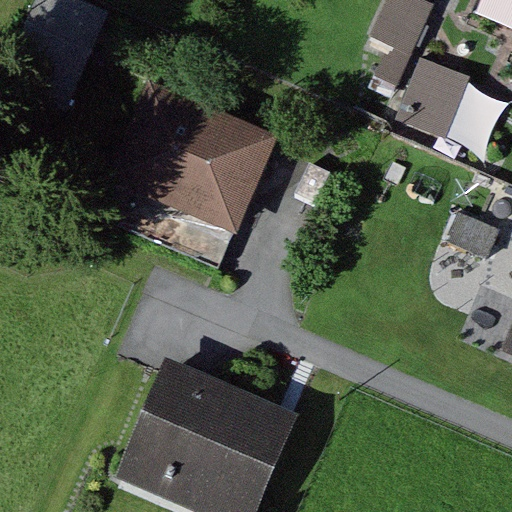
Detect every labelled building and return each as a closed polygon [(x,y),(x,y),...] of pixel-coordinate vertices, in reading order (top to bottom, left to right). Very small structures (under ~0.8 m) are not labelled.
[(82,0),(39,0),(6,80),(71,107),(111,12),(82,0)] [(430,0),(385,0),(370,40),(385,46),(370,86),(396,96),(433,1),(430,0)] [(511,27),(511,0),(480,0),(475,14),(511,27)] [(421,59),(397,117),(486,154),(510,96),(421,59)] [(289,145),(164,86),(119,183),(243,241),(289,145)] [(269,511),(312,425),(180,360),(129,463),(227,511),(269,511)]
